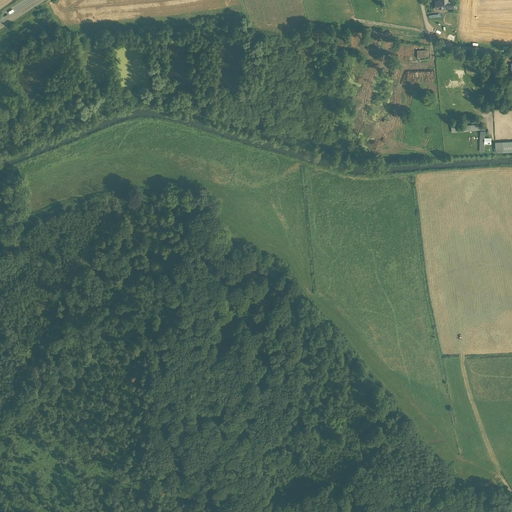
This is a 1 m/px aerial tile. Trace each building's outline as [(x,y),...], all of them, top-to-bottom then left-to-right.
[(447,0),(439,0),(439,1),(436,1),(436,9),(453,8),(453,0),(448,0),(447,0)] [(380,39),(378,38),(377,40),(380,40),(379,47),(371,47),(372,40),(370,40),(370,38),(369,38),(369,42),(368,49),(380,50),(382,50),(380,48),(381,40),(380,39)] [(370,38),(370,40),(372,40),(371,47),(379,47),(380,40),(377,40),(378,38),(370,38)] [(485,124),(481,124),(480,143),(484,143),(491,143),(491,142),(490,142),(491,139),(484,139),(484,130),(485,130),(485,124)] [(511,141),(496,143),(496,152),(511,151),(511,141)]
